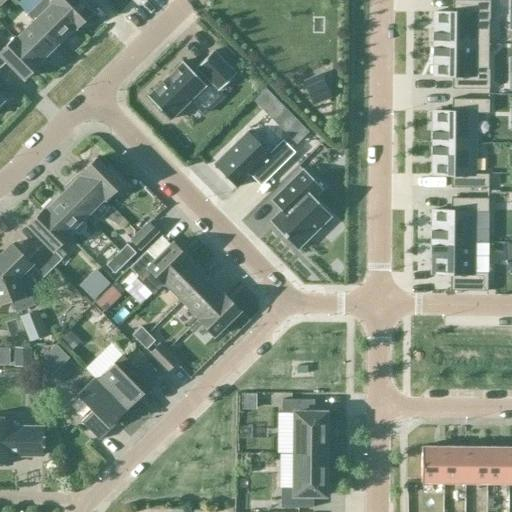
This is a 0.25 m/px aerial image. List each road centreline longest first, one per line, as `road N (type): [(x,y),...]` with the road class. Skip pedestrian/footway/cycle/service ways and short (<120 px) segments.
road 1 (residential): [(377,304),(380,0)]
road 2 (residential): [(92,97),(291,303)]
road 3 (residential): [(90,500),(291,303)]
road 4 (residential): [(377,304),(511,305)]
road 5 (residential): [(377,409),(511,410)]
road 6 (residential): [(0,185),(92,97)]
